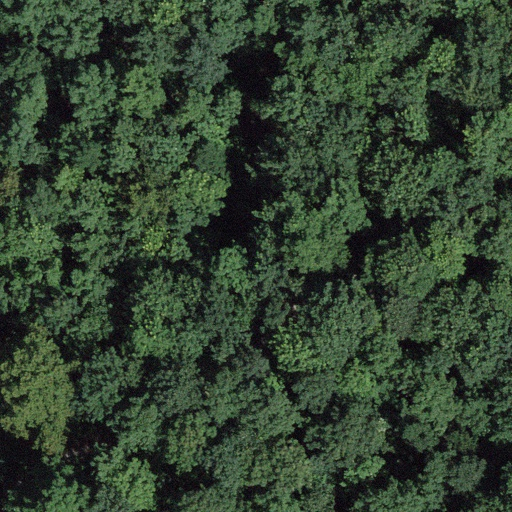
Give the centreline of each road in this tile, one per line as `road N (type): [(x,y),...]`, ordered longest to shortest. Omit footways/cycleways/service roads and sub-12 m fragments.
road 1 (track): [(511,170),(9,511)]
road 2 (unknown): [(0,128),(150,88),(246,126),(410,240)]
